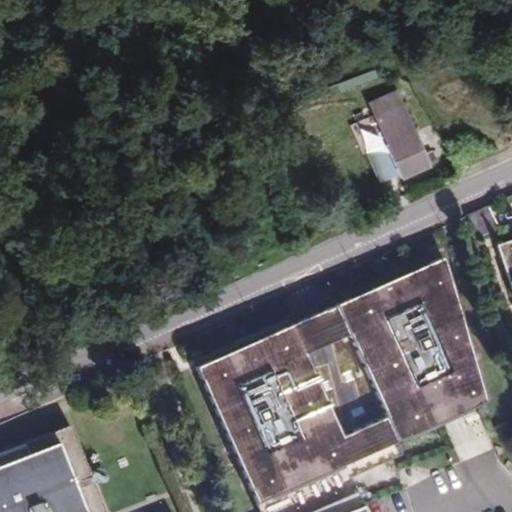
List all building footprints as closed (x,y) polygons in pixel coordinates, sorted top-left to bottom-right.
[(421,180),(397,117),(370,127),(393,190),(421,180)] [(489,204),(466,214),(472,235),(496,225),(489,204)] [(511,235),(493,242),(511,300),(511,235)] [(197,366),(257,500),(388,444),(449,416),(460,411),(468,408),(485,400),(442,257),(314,313),(197,366)] [(114,511),(79,423),(0,455),(0,511),(114,511)]
